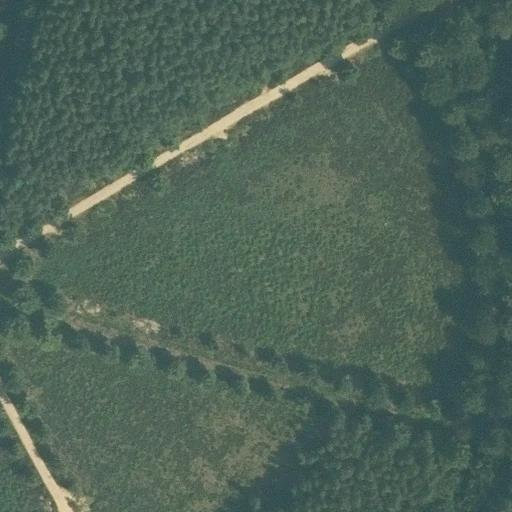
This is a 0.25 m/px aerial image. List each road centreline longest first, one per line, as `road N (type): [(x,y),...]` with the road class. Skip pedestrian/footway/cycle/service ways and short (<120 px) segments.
road 1 (track): [(444,511),(479,414),(503,303),(496,185),(429,0)]
road 2 (track): [(0,240),(432,0)]
road 3 (track): [(479,414),(0,294)]
road 4 (track): [(76,511),(0,376)]
